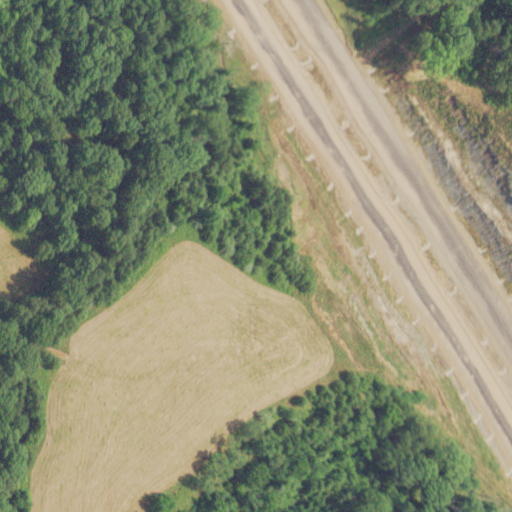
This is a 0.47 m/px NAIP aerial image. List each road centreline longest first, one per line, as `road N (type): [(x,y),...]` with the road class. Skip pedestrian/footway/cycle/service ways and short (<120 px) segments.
road 1 (trunk): [(242,0),(511,434)]
road 2 (trunk): [(511,346),(300,0)]
